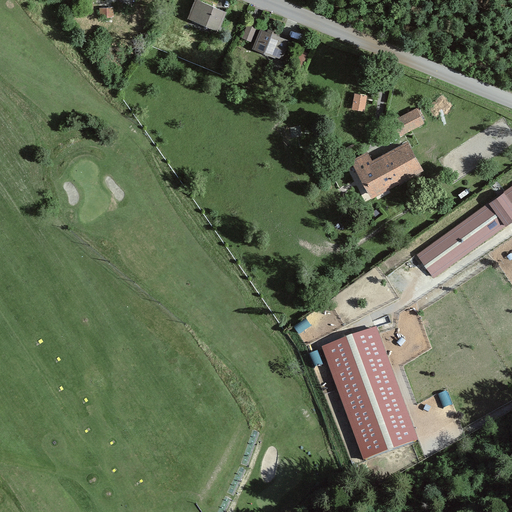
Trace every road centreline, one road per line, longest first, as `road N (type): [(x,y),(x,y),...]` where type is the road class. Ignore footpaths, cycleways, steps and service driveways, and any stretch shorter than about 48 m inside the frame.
road 1 (tertiary): [(511,103),(259,0)]
road 2 (track): [(346,331),(511,227)]
